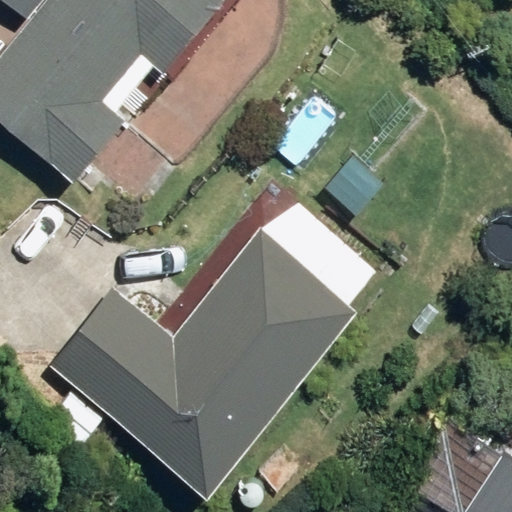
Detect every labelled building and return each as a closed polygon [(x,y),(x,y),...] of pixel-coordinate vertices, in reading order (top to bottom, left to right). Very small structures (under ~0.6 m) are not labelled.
[(0,45),(0,108),(72,168),(124,104),(117,98),(154,54),(159,58),(208,0),(16,0),(30,10),(0,45)] [(51,357),(206,483),(356,296),(261,219),(173,328),(113,281),(51,357)] [(511,511),(511,369),(494,357),(410,486),(408,507),(412,511),(511,511)] [(46,409),(78,436),(99,410),(67,384),(46,409)] [(62,511),(40,493),(23,511),(62,511)]
